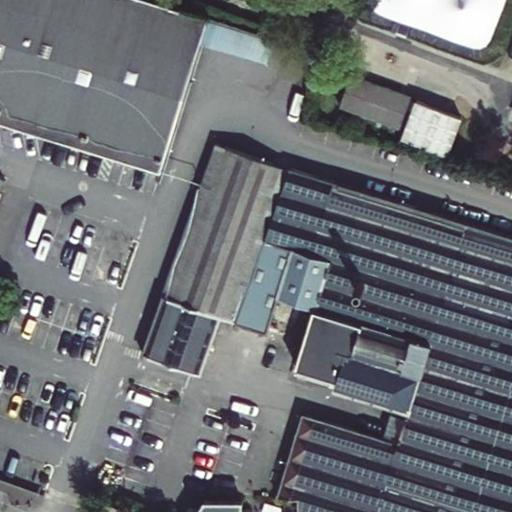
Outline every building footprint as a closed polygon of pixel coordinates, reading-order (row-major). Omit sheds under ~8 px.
[(0,0),(0,87),(6,89),(0,101),(0,120),(174,167),(210,50),(218,24),(173,10),(138,0),(0,0)] [(373,0),(373,5),(376,10),(381,12),(472,46),(477,46),(483,45),(488,41),(503,0),(373,0)] [(289,46),(218,24),(210,50),(281,72),(289,46)] [(410,100),(350,79),(339,110),(399,131),(410,100)] [(459,120),(415,104),(401,142),(445,159),(459,120)] [(290,171),(217,148),(164,300),(221,318),(236,323),(290,171)] [(511,511),(511,240),(404,206),(340,186),(290,171),(236,323),(270,335),(273,324),(309,337),(297,371),(335,384),(333,390),(405,413),(398,436),(395,445),(322,424),(304,419),(299,422),(278,501),(295,502),(295,508),(273,507),(272,511),(511,511)] [(200,379),(221,318),(164,300),(150,337),(143,359),(200,379)] [(322,424),(395,445),(398,436),(325,415),(322,424)]
